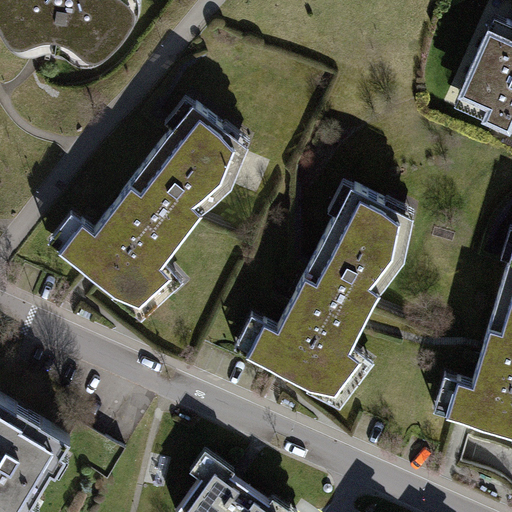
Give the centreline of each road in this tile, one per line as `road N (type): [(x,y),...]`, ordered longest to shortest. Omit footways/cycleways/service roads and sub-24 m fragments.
road 1 (residential): [(0,307),(456,511)]
road 2 (residential): [(209,0),(0,255)]
